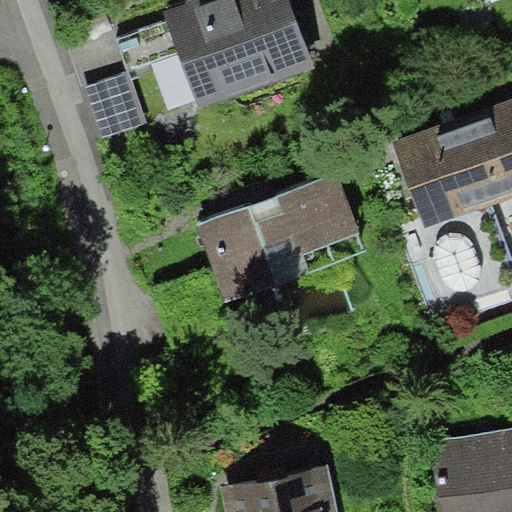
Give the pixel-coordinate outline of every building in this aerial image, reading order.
[(300,52),(281,0),(171,0),(107,23),(122,65),(126,75),(181,56),(193,90),(300,52)] [(126,75),(122,65),(72,83),(93,141),(143,123),(126,75)] [(511,86),(387,130),(418,218),(488,194),(511,185),(511,86)] [(331,162),(190,210),(222,293),(360,244),(331,162)] [(511,297),(511,264),(488,194),(418,218),(392,227),(426,327),(511,297)] [(424,432),(436,511),(511,511),(511,417),(491,420),(424,432)] [(327,511),(316,461),(221,482),(228,511),(327,511)]
